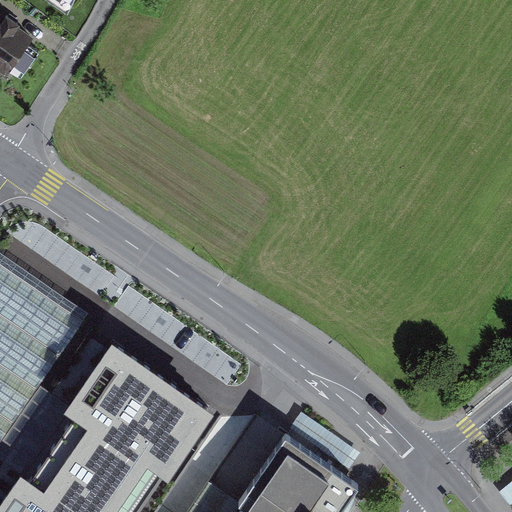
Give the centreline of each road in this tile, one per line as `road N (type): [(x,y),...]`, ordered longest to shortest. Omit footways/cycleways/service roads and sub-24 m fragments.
road 1 (secondary): [(9,161),(305,363),(450,495)]
road 2 (residential): [(9,161),(111,0)]
